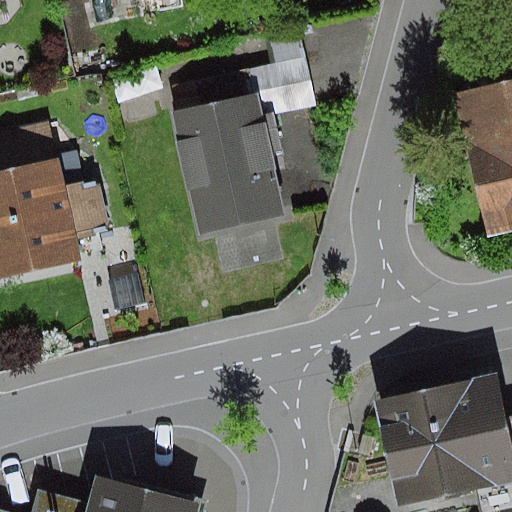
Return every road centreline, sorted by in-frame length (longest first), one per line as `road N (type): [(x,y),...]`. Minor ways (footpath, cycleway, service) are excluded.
road 1 (residential): [(344,343),(437,0)]
road 2 (residential): [(0,429),(344,343)]
road 3 (residential): [(291,511),(302,469),(302,391),(344,343)]
road 4 (residential): [(344,343),(511,301)]
